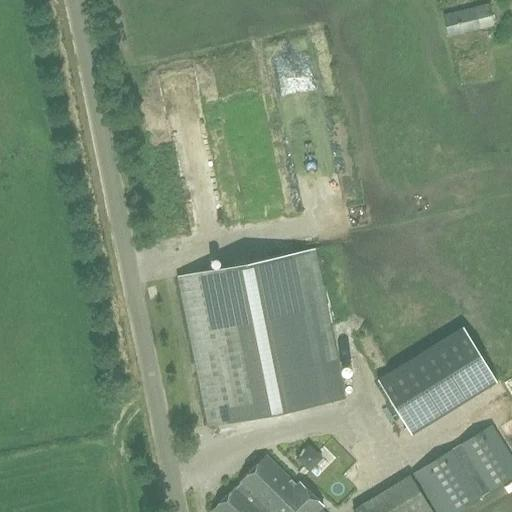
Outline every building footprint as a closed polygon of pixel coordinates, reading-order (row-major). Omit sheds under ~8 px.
[(489,5),(477,8),(444,16),(449,37),(506,23),(502,7),(490,10),(489,5)] [(489,44),(461,45),(462,79),(490,77),(489,44)] [(174,113),(182,177),(215,173),(212,151),(195,154),(187,98),(172,100),(174,113)] [(210,425),(249,417),(345,398),(315,249),(179,277),(210,425)] [(463,327),(377,379),(411,435),(497,383),(463,327)] [(369,391),(342,404),(349,418),(376,405),(369,391)] [(511,459),(491,425),(414,474),(436,511),(455,511),(511,476),(511,459)] [(313,475),(329,461),(315,446),(299,460),(313,475)] [(323,511),(319,508),(322,504),(298,482),(296,485),(265,455),(212,510),(213,511),(323,511)] [(352,510),(352,511),(432,511),(409,475),(352,510)]
